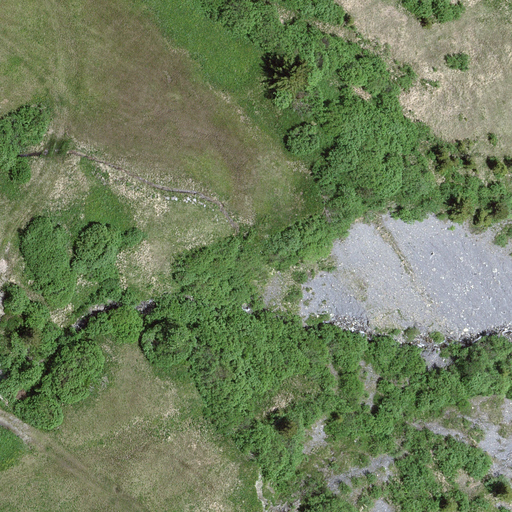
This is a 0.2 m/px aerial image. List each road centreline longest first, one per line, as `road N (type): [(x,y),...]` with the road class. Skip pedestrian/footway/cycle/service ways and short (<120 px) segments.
road 1 (track): [(0,274),(71,97)]
road 2 (track): [(140,511),(0,417)]
